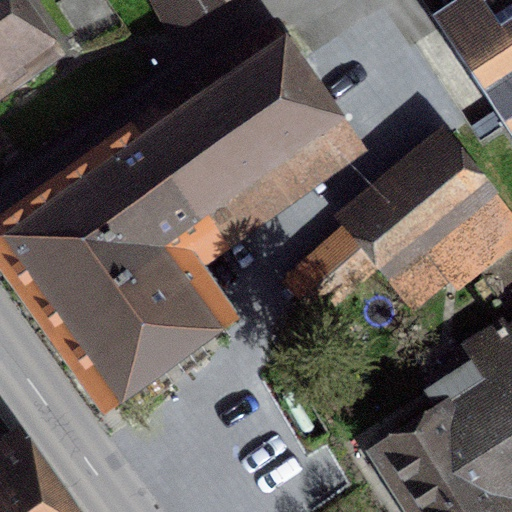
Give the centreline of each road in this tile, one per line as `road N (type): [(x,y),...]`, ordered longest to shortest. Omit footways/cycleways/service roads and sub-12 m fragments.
road 1 (unknown): [(324,0),(377,92),(386,138),(371,165),(264,267),(218,440),(211,511)]
road 2 (residential): [(0,192),(293,0)]
road 3 (tertiary): [(0,341),(128,511)]
